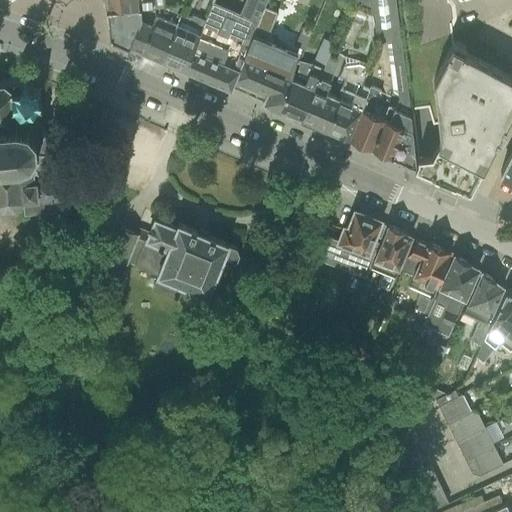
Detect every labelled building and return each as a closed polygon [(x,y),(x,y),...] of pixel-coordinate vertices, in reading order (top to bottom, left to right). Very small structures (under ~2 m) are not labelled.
[(202,22),(183,68),(229,87),(233,79),(252,35),(260,15),(266,0),(242,0),(237,13),(210,2),(203,19),(202,22)] [(351,0),(349,6),(371,15),(376,38),(385,37),(392,93),(399,96),(393,108),(387,105),(386,108),(382,116),(369,147),(413,166),(414,164),(412,144),(408,114),(394,0),(351,0)] [(151,22),(139,50),(161,59),(174,24),(179,14),(177,13),(181,1),(154,3),(155,16),(154,16),(151,22)] [(139,4),(106,7),(108,33),(108,34),(108,35),(108,36),(109,36),(109,37),(110,37),(139,50),(151,22),(154,16),(155,16),(154,3),(139,4)] [(252,35),(233,79),(267,93),(263,101),(278,107),(281,100),(291,77),(289,77),(298,54),(267,41),(265,40),(277,12),(264,6),(260,15),(252,35)] [(174,24),(161,59),(183,68),(202,22),(203,19),(191,14),(190,17),(179,13),(179,14),(174,24)] [(300,31),(294,45),(303,50),(310,35),(300,31)] [(322,40),(312,62),(322,67),(330,50),(332,44),(322,40)] [(322,67),(301,117),(322,126),(326,128),(330,118),(333,110),(338,99),(338,97),(335,96),(324,91),(333,71),(340,54),(330,50),(322,67)] [(414,165),(416,166),(433,174),(453,183),(454,183),(469,190),(495,141),(496,141),(498,136),(494,134),(498,126),(502,128),(505,123),(504,123),(511,107),(511,76),(510,76),(510,77),(466,53),(466,52),(463,51),(462,50),(460,54),(451,58),(448,56),(450,52),(447,51),(446,55),(447,55),(433,81),(440,138),(431,154),(417,155),(417,158),(414,165)] [(330,118),(326,128),(347,137),(368,87),(361,84),(367,69),(369,66),(358,61),(344,62),(338,75),(339,76),(344,78),(344,79),(342,82),(338,92),(338,97),(338,99),(333,110),(330,118)] [(308,72),(297,67),(293,78),(291,77),(278,107),(301,117),(322,67),(312,62),(308,72)] [(0,210),(1,211),(2,208),(12,207),(14,210),(16,208),(15,206),(21,197),(23,213),(58,210),(53,221),(62,225),(72,203),(72,194),(66,192),(65,178),(57,174),(39,176),(36,180),(34,180),(33,171),(34,169),(37,172),(40,169),(37,167),(45,152),(49,152),(50,149),(46,149),(44,133),(48,132),(47,128),(43,129),(33,117),(35,115),(32,112),(29,116),(27,115),(26,111),(36,104),(39,106),(41,103),(37,101),(36,90),(39,88),(37,85),(35,87),(24,83),(23,79),(22,79),(12,74),(1,79),(0,81),(0,210)] [(368,87),(347,137),(352,139),(365,145),(369,147),(382,116),(371,112),(374,104),(379,92),(368,87)] [(511,148),(499,173),(511,179),(511,148)] [(316,232),(307,255),(365,277),(368,267),(378,243),(378,242),(386,224),(353,211),(347,227),(343,226),(337,240),(316,232)] [(120,227),(109,255),(125,261),(126,259),(157,272),(157,273),(158,274),(153,286),(175,295),(180,284),(181,285),(181,283),(206,294),(214,273),(220,276),(226,271),(229,264),(236,261),(239,254),(236,247),(227,244),(227,243),(206,235),(208,231),(198,227),(197,231),(177,222),(175,226),(154,217),(148,232),(137,228),(135,233),(120,227)] [(378,243),(368,267),(381,273),(377,284),(387,288),(401,253),(408,236),(409,235),(401,231),(386,224),(378,242),(378,243)] [(406,257),(401,270),(413,275),(409,286),(418,289),(420,290),(417,298),(415,305),(414,310),(414,315),(414,319),(414,324),(415,329),(418,331),(422,324),(433,297),(437,289),(434,288),(442,270),(449,251),(426,242),(426,243),(414,238),(406,257)] [(453,254),(437,289),(433,297),(447,303),(435,330),(447,335),(477,268),(453,254)] [(485,332),(486,332),(490,323),(486,321),(502,286),(494,281),(495,280),(480,270),(461,312),(478,320),(469,339),(479,345),(485,332)] [(486,332),(475,355),(482,360),(498,340),(509,350),(511,347),(511,293),(506,289),(503,292),(490,323),(486,332)] [(447,303),(433,297),(422,324),(435,330),(447,303)] [(359,344),(351,363),(361,367),(369,348),(359,344)] [(438,344),(434,353),(441,356),(445,348),(438,344)] [(460,360),(453,375),(463,380),(470,364),(460,360)] [(445,394),(434,399),(437,405),(456,395),(453,389),(451,390),(452,391),(445,394)] [(437,405),(446,423),(470,412),(460,393),(456,395),(437,405)] [(446,423),(455,441),(484,427),(475,409),(470,412),(446,423)] [(383,423),(390,438),(412,427),(405,413),(383,423)] [(390,438),(397,453),(419,442),(412,427),(390,438)] [(455,441),(464,459),(493,445),(484,427),(455,441)] [(397,453),(404,467),(426,457),(419,442),(397,453)] [(493,445),(464,459),(471,472),(479,475),(502,463),(493,445)] [(404,467),(411,482),(433,472),(426,457),(404,467)] [(411,482),(418,497),(440,487),(433,472),(411,482)] [(440,487),(418,497),(425,511),(447,502),(440,487)] [(480,496),(442,511),(486,511),(483,504),(480,496)] [(483,504),(486,511),(489,511),(505,506),(501,496),(483,504)]
